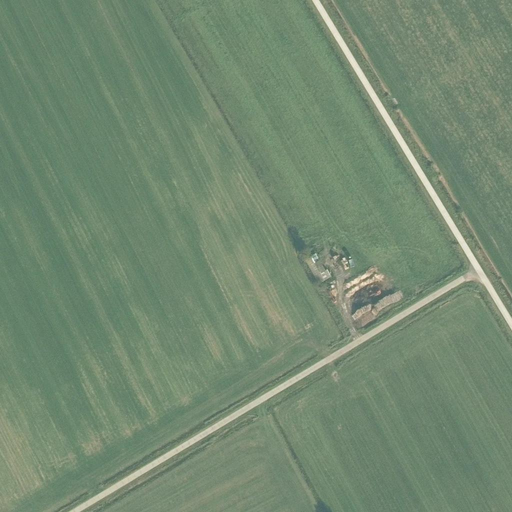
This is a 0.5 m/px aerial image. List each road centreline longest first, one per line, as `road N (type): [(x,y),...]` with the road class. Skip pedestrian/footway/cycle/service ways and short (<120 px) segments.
road 1 (unclassified): [(76,511),(479,270)]
road 2 (unclassified): [(479,270),(313,0)]
